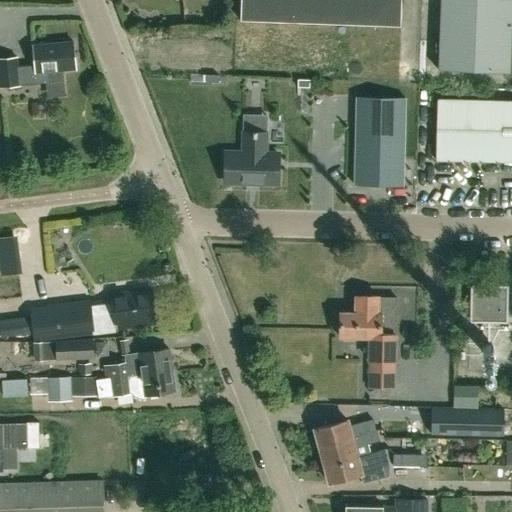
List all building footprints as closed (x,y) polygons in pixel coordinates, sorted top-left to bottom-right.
[(401,27),(401,0),(241,0),(241,20),(401,27)] [(511,0),(440,0),(438,69),(510,72),(511,72),(511,0)] [(75,69),(73,41),(33,44),(35,64),(18,66),(17,57),(0,58),(0,86),(19,85),(50,82),(49,71),(75,69)] [(354,185),(403,186),(405,97),(356,96),(354,185)] [(511,161),(511,101),(437,99),(435,160),(511,161)] [(225,182),(278,183),(279,154),(266,154),(266,134),(258,133),(258,131),(252,131),(252,133),(243,133),(243,153),(225,152),(225,182)] [(52,284),(59,283),(63,277),(62,270),(51,271),(52,284)] [(507,322),(508,285),(470,284),(470,321),(507,322)] [(113,314),(115,333),(117,333),(116,329),(156,325),(155,324),(154,315),(151,289),(111,294),(113,314)] [(369,337),(369,359),(368,387),(393,388),(394,360),(394,336),(393,335),(393,299),(395,299),(395,298),(378,298),(378,297),(354,296),(354,313),(340,313),(339,337),(369,337)] [(32,319),(0,323),(0,321),(0,331),(1,331),(2,336),(34,332),(34,339),(92,332),(93,335),(115,333),(113,314),(91,316),(90,306),(31,313),(32,319)] [(55,342),(41,342),(34,342),(35,360),(42,360),(56,360),(93,358),(92,338),(55,340),(55,342)] [(110,379),(171,370),(168,348),(125,354),(126,362),(104,365),(105,376),(109,376),(110,379)] [(79,375),(92,374),(91,363),(78,364),(79,375)] [(109,376),(105,376),(106,378),(98,379),(98,377),(47,377),(48,401),(72,401),(72,395),(98,395),(99,397),(131,394),(132,393),(134,395),(137,397),(142,399),(146,398),(145,396),(174,392),(171,370),(110,379),(109,376)] [(502,436),(503,411),(497,410),(431,409),(430,434),(502,436)] [(314,428),(319,446),(375,431),(372,420),(348,427),(346,419),(345,420),(340,417),(333,419),(331,424),(314,428)] [(72,444),(72,425),(0,425),(0,427),(0,468),(35,468),(35,444),(72,444)] [(411,437),(409,427),(393,430),(395,441),(411,437)] [(325,466),(369,454),(366,444),(378,441),(375,431),(319,446),(325,466)] [(376,452),(369,454),(325,466),(330,483),(360,474),(363,483),(367,482),(374,480),(389,476),(388,461),(385,449),(376,452)] [(393,466),(427,466),(427,454),(393,454),(393,466)] [(0,511),(104,508),(103,482),(0,485),(0,511)] [(427,511),(428,499),(396,499),(395,506),(382,506),(382,504),(346,503),(345,511),(427,511)]
